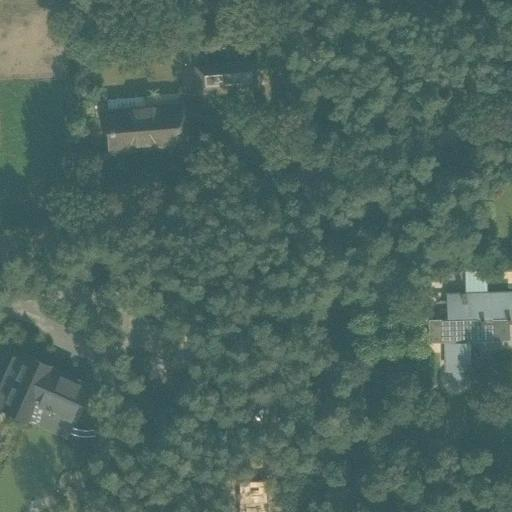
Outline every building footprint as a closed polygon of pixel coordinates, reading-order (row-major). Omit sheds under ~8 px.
[(220,37),(223,62),(194,65),(196,94),(258,89),(257,69),(259,69),(258,60),(250,61),(248,34),(220,37)] [(107,108),(111,150),(183,144),(179,101),(107,108)] [(449,346),(449,371),(451,371),(452,381),(465,381),(465,371),(474,370),(474,367),(471,367),(471,345),(470,345),(470,342),(496,341),(496,322),(510,322),(510,323),(511,323),(511,294),(468,295),(468,294),(465,294),(465,301),(439,302),(439,303),(451,303),(451,317),(458,317),(458,321),(432,322),(433,342),(457,342),(458,345),(449,346)] [(180,376),(193,345),(179,339),(171,360),(151,353),(147,365),(151,366),(147,377),(164,383),(167,386),(169,388),(173,388),(176,387),(179,385),(180,383),(181,380),(180,376)] [(59,379),(50,376),(52,371),(25,359),(18,374),(9,370),(0,388),(0,405),(6,408),(7,403),(12,405),(10,409),(27,417),(33,403),(49,410),(48,414),(71,424),(81,402),(72,398),(79,383),(61,375),(59,379)] [(270,511),(270,481),(238,482),(238,511),(270,511)]
